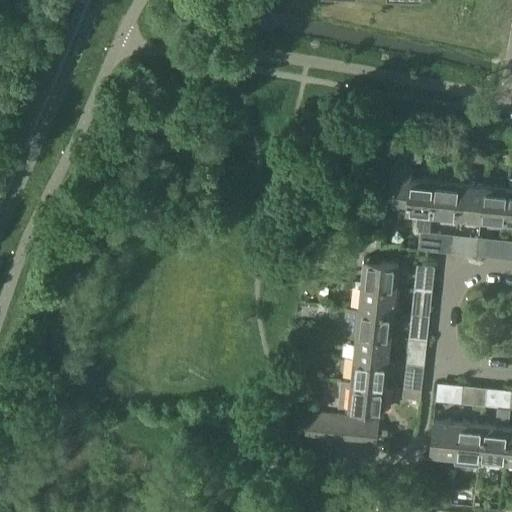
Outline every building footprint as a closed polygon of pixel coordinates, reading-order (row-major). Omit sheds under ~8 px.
[(433,178),(411,175),(412,166),(399,164),(395,200),(407,201),(406,210),(423,212),(418,247),(428,248),(430,231),(432,213),(435,178),(438,178),(438,170),(434,170),(433,178)] [(484,175),(483,183),(460,180),(456,215),(481,218),(485,183),(487,183),(488,175),(484,175)] [(432,213),(456,215),(460,180),(438,178),(435,178),(432,213)] [(485,183),(481,218),(506,220),(510,185),(487,183),(485,183)] [(437,249),(439,232),(430,231),(428,248),(437,249)] [(470,235),(468,252),(477,253),(479,236),(470,235)] [(486,254),(488,237),(479,236),(477,253),(486,254)] [(364,256),(362,279),(362,281),(397,285),(399,260),(364,256)] [(433,281),(416,278),(415,287),(432,289),(433,281)] [(362,283),(359,306),(394,310),(397,285),(362,281),(362,279),(355,279),(354,282),(362,283)] [(414,296),(431,298),(432,289),(415,287),(414,296)] [(347,305),(344,330),(356,331),(391,335),(394,310),(359,306),(347,305)] [(428,330),(410,328),(410,337),(427,339),(428,330)] [(391,335),(356,331),(354,356),(389,359),(391,335)] [(409,346),(426,348),(427,339),(410,337),(409,346)] [(351,380),(386,384),(387,373),(393,374),(395,360),(389,359),(354,356),(351,379),(351,380)] [(405,377),(404,386),(421,388),(422,379),(405,377)] [(339,405),(348,406),(383,410),(386,384),(351,380),(342,379),(339,405)] [(454,382),(452,401),(461,402),(463,383),(454,382)] [(469,403),(471,384),(463,383),(461,402),(469,403)] [(403,395),(420,397),(421,388),(404,386),(403,395)] [(503,388),(501,406),(510,407),(511,389),(503,388)] [(308,410),(306,433),(317,435),(319,411),(308,410)] [(329,436),(332,412),(319,411),(317,435),(329,436)] [(332,412),(329,436),(341,437),(344,414),(332,412)] [(344,414),(341,437),(352,438),(355,415),(344,414)] [(355,415),(352,438),(364,440),(367,416),(355,415)] [(377,441),(379,417),(367,416),(364,440),(377,441)] [(431,451),(454,454),(455,454),(459,419),(434,416),(431,451)] [(456,462),(478,464),(479,456),(480,457),(484,422),(459,419),(455,454),(454,454),(453,462),(456,462)] [(484,422),(480,457),(502,459),(504,459),(508,424),(484,422)] [(502,459),(501,467),(505,468),(506,459),(511,460),(511,424),(508,424),(504,459),(502,459)]
